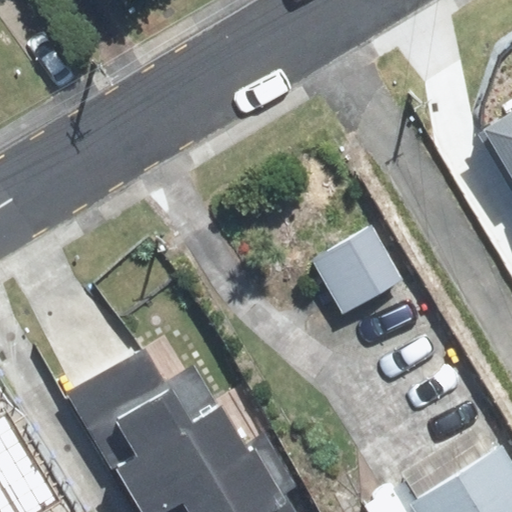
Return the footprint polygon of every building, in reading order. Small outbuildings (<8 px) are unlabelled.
[(511,106),(478,126),(511,183),(511,106)] [(362,217),(296,257),(333,316),(398,276),(362,217)] [(135,342),(58,389),(133,511),(286,511),(191,357),(157,378),(135,342)] [(0,511),(40,511),(63,498),(7,407),(0,411),(0,511)] [(511,511),(511,468),(485,425),(359,501),(366,511),(511,511)]
